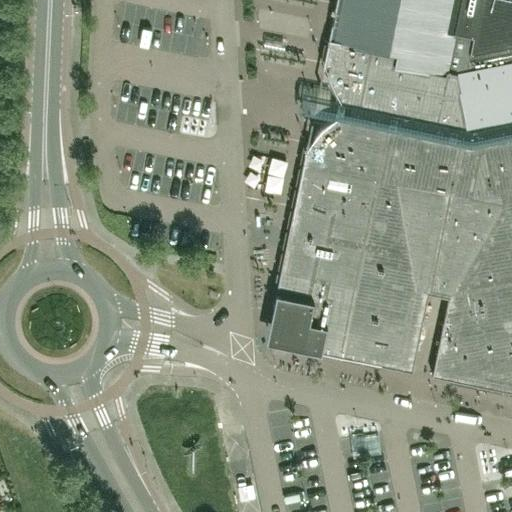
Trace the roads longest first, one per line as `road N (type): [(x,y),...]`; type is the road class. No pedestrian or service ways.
road 1 (residential): [(245,365),(217,0)]
road 2 (unclassified): [(245,365),(294,388),(511,433)]
road 3 (tertiary): [(42,0),(33,273)]
road 4 (tertiary): [(65,269),(55,161),(58,0)]
road 5 (tertiary): [(151,511),(81,368)]
road 6 (tertiary): [(60,374),(128,511)]
road 7 (unclassified): [(245,365),(182,323),(107,309)]
road 8 (unclassified): [(106,338),(245,365)]
